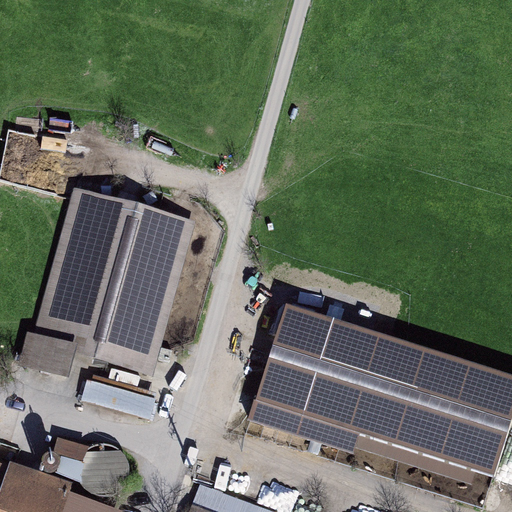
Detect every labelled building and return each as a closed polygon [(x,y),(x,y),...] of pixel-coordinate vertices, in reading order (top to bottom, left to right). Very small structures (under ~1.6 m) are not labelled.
[(15,128),(7,179),(69,189),(73,166),(52,163),(50,177),(39,175),(45,133),(15,128)] [(197,226),(74,192),(34,339),(28,337),(18,373),(68,386),(75,360),(154,382),(197,226)] [(511,379),(287,309),(249,427),(355,460),(357,452),(360,443),(475,479),(494,485),(511,428),(511,379)] [(140,380),(111,373),(108,384),(137,392),(140,380)] [(137,392),(108,384),(93,380),(92,386),(87,385),(81,406),(149,423),(156,397),(137,392)] [(89,452),(58,443),(53,459),(61,461),(59,471),(59,475),(59,478),(58,479),(78,488),(84,468),(82,468),(89,452)] [(360,443),(357,452),(472,488),(475,479),(360,443)] [(41,477),(42,480),(44,482),(47,483),(50,484),(53,484),(55,482),(58,480),(58,479),(59,478),(59,475),(59,471),(57,469),(55,467),(52,466),(48,466),(45,467),(43,469),(41,471),(41,474),(41,477)] [(11,473),(0,469),(0,511),(65,511),(70,500),(73,492),(47,483),(11,471),(11,473)] [(197,511),(264,511),(200,487),(192,510),(197,511)] [(110,511),(70,500),(65,511),(110,511)]
